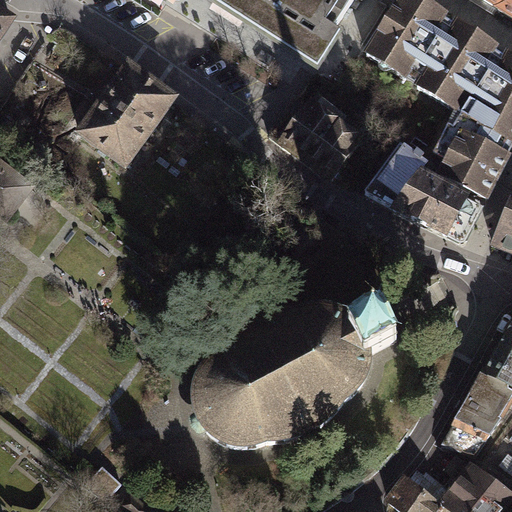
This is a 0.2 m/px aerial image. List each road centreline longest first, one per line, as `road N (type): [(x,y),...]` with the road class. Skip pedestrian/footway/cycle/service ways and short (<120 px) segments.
road 1 (residential): [(58,0),(243,129),(264,158),(320,197),(406,247),(501,278)]
road 2 (residential): [(360,499),(410,459),(431,429),(501,278)]
